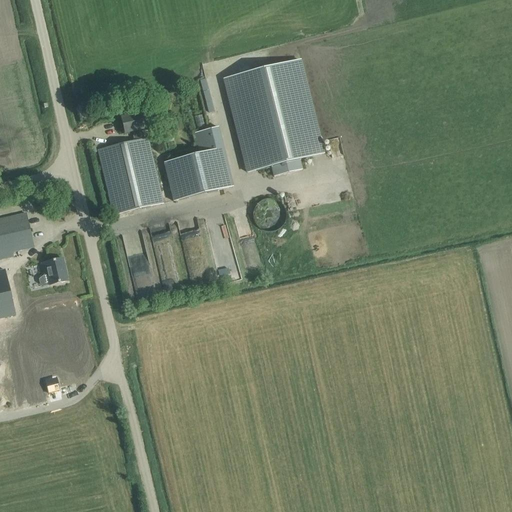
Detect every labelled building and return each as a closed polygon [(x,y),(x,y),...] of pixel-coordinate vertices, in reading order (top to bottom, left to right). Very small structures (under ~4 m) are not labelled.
[(299,60),(224,79),(248,173),(271,167),(274,177),(302,170),(299,160),(323,154),(320,143),(320,141),(299,60)] [(131,116),(121,118),(125,134),(132,132),(134,142),(98,150),(114,216),(123,213),(163,204),(147,138),(142,140),(140,131),(149,129),(145,112),(131,116)] [(160,161),(170,200),(234,185),(219,128),(194,134),(198,151),(160,161)] [(0,255),(16,252),(13,236),(31,232),(27,213),(0,219),(0,255)] [(62,259),(42,264),(45,275),(39,280),(40,285),(44,287),(68,282),(62,259)]
